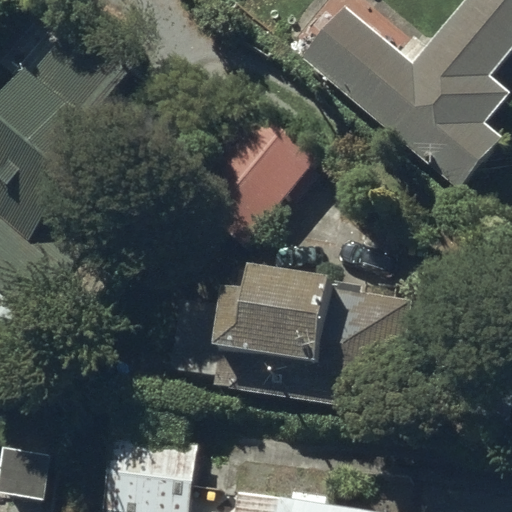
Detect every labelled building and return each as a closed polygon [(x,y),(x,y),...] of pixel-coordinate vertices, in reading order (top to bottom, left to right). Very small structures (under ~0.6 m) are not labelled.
[(419,91),(351,34),(309,85),(469,217),(511,165),(492,149),(511,124),(511,111),(499,100),(511,84),(511,20),(492,4),(419,91)] [(133,87),(53,26),(5,88),(35,112),(0,156),(0,234),(7,240),(0,248),(0,342),(11,351),(26,332),(67,364),(103,318),(54,280),(128,183),(85,150),(133,87)] [(184,201),(247,258),(324,174),(261,116),(184,201)] [(186,317),(174,388),(226,397),(223,412),(404,443),(424,331),(343,317),(344,309),(319,305),(321,295),(290,289),(288,300),(262,295),(260,307),(239,303),(235,326),(186,317)] [(196,426),(121,418),(109,511),(195,511),(201,466),(192,465),(196,426)] [(55,511),(58,472),(7,469),(4,511),(55,511)]
